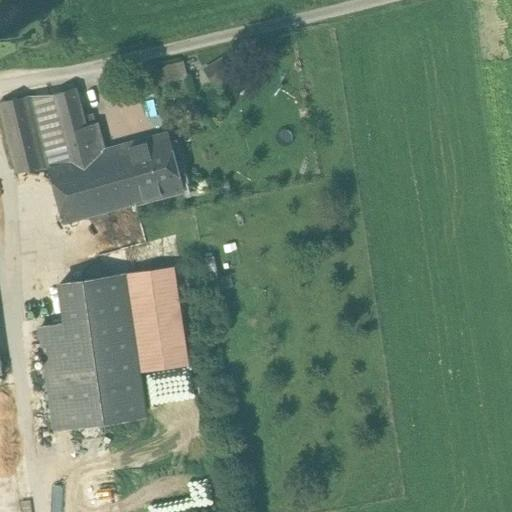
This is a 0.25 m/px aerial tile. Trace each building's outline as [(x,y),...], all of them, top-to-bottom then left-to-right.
[(233,53),(204,70),(213,86),(242,68),(233,53)] [(181,62),(148,70),(152,87),(157,85),(185,78),(181,62)] [(185,78),(157,85),(162,105),(190,97),(185,78)] [(76,88),(52,95),(69,161),(103,152),(95,124),(85,126),(76,88)] [(30,95),(0,102),(0,108),(17,174),(48,166),(31,100),(30,95)] [(48,166),(69,161),(52,95),(31,100),(48,166)] [(168,135),(119,148),(134,204),(182,191),(168,135)] [(69,161),(48,166),(63,222),(134,204),(119,148),(103,152),(69,161)] [(173,268),(119,276),(133,372),(187,365),(173,268)] [(119,276),(59,284),(65,324),(39,328),(54,429),(139,416),(133,372),(119,276)]
